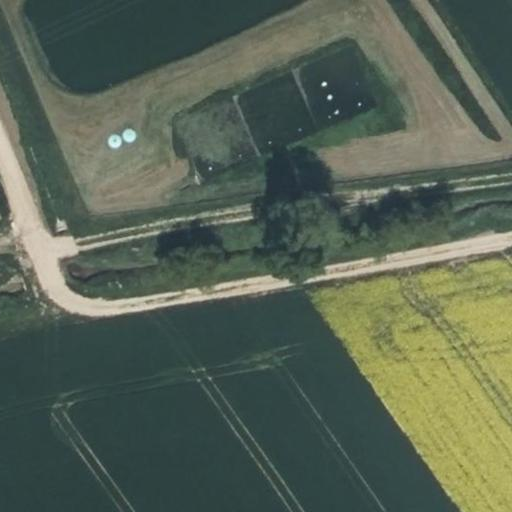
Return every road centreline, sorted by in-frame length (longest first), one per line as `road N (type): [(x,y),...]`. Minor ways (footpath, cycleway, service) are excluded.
road 1 (track): [(0,250),(511,179)]
road 2 (track): [(511,238),(84,308)]
road 3 (track): [(84,308),(62,288),(36,239),(0,138)]
